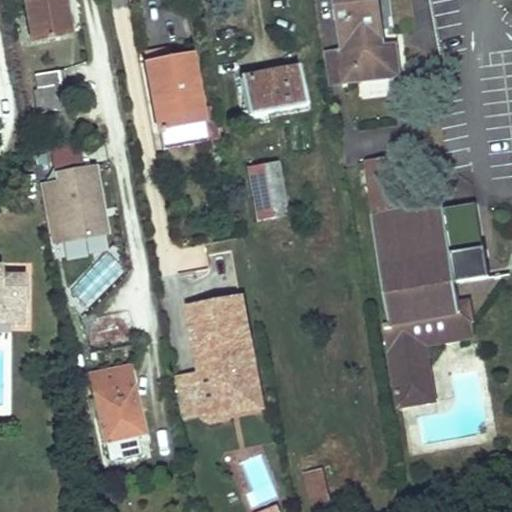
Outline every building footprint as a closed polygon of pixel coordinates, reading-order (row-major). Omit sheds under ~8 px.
[(63,0),(29,0),(25,1),(33,42),(69,35),(63,0)] [(399,75),(395,44),(383,46),(376,0),(336,0),(343,51),(338,52),(342,83),(399,75)] [(342,83),(338,52),(325,53),(330,84),(342,83)] [(190,53),(169,57),(172,70),(192,66),(190,53)] [(169,57),(145,62),(158,134),(203,125),(192,66),(172,70),(169,57)] [(299,70),(240,81),(245,117),(265,115),(305,109),(299,70)] [(70,102),(57,105),(54,91),(68,89),(65,72),(36,77),(39,94),(43,93),(47,117),(59,115),(72,112),(70,102)] [(54,91),(57,105),(70,102),(79,101),(77,87),(68,89),(54,91)] [(267,124),(265,115),(245,117),(242,118),(244,128),(267,124)] [(203,125),(158,134),(162,149),(207,140),(203,125)] [(397,159),(367,163),(373,211),(403,207),(397,159)] [(277,163),(246,168),(255,223),(286,218),(277,163)] [(92,167),(54,174),(55,182),(39,185),(50,244),(105,234),(92,167)] [(371,222),(388,328),(382,328),(392,397),(419,393),(416,376),(427,375),(423,349),(474,342),(472,329),(458,318),(456,308),(454,291),(478,287),(474,258),(482,258),(475,212),(443,217),(437,212),(371,222)] [(210,272),(206,243),(165,248),(169,277),(210,272)] [(0,320),(24,321),(27,275),(3,275),(3,264),(0,264),(0,320)] [(259,395),(242,297),(191,306),(203,372),(199,373),(205,409),(206,414),(215,420),(226,418),(232,409),(231,400),(259,395)] [(456,308),(458,318),(472,329),(469,307),(456,308)] [(0,330),(24,331),(24,321),(0,320),(0,330)] [(144,434),(138,407),(135,408),(134,404),(137,403),(130,366),(89,375),(93,394),(103,443),(104,442),(108,462),(141,455),(136,436),(144,434)] [(205,409),(199,373),(182,377),(189,412),(205,409)] [(394,410),(432,404),(427,375),(416,376),(419,393),(392,397),(394,410)] [(248,443),(268,442),(266,421),(247,422),(248,443)] [(333,511),(324,471),(306,475),(313,511),(333,511)]
